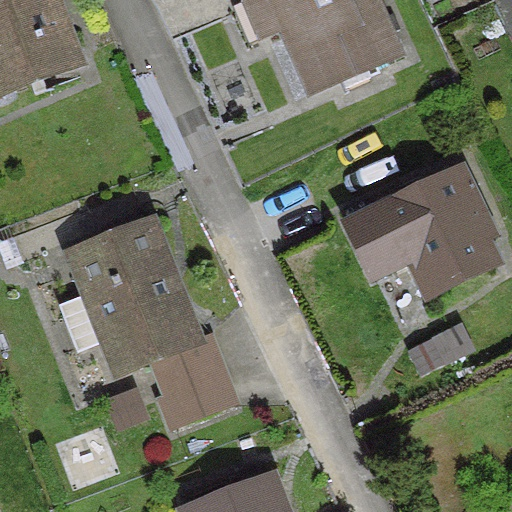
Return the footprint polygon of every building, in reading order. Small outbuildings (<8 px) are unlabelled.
[(0,0),(0,93),(72,67),(56,27),(48,28),(37,0),(0,0)] [(245,47),(277,33),(305,96),(394,58),(368,0),(244,0),(228,7),(245,47)] [(508,33),(511,31),(511,0),(494,0),(508,33)] [(467,224),(477,219),(455,173),(370,214),(371,215),(382,210),(425,299),(488,268),(467,224)] [(158,399),(170,430),(226,408),(199,339),(188,343),(174,306),(161,310),(147,273),(159,269),(144,228),(69,257),(85,298),(64,306),(59,317),(73,353),(102,342),(114,374),(148,361),(163,398),(158,399)] [(267,511),(259,489),(266,488),(264,481),(260,483),(255,467),(229,477),(235,494),(187,511),(267,511)]
